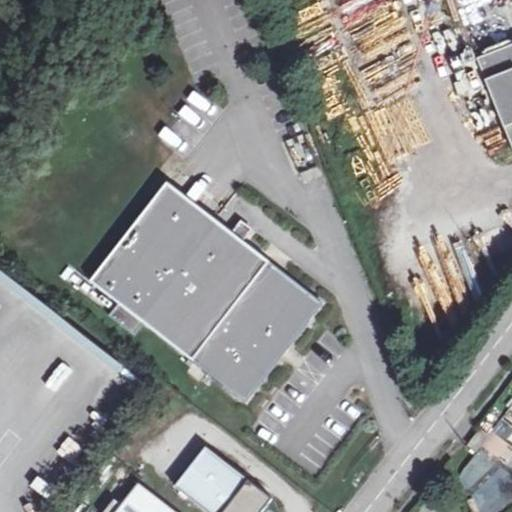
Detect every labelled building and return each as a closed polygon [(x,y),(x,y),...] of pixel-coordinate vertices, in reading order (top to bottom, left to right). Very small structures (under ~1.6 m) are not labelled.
[(511,158),(511,48),(472,64),(511,159),(511,158)] [(328,307),(166,187),(90,284),(252,407),(328,307)] [(64,359),(44,380),(54,390),(74,369),(64,359)] [(105,388),(98,397),(116,410),(123,401),(105,388)] [(506,464),(511,456),(511,426),(505,420),(484,445),(506,464)] [(475,440),(462,457),(473,466),(485,448),(475,440)] [(207,448),(178,490),(210,511),(265,511),(277,495),(207,448)] [(172,511),(139,486),(122,507),(116,501),(106,511),(172,511)]
